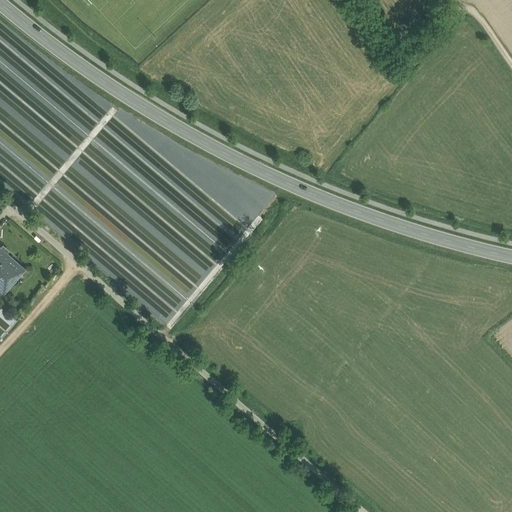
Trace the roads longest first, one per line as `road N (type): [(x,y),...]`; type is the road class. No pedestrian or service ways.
road 1 (secondary): [(511,256),(375,218),(229,155),(106,83),(0,2)]
road 2 (unclassified): [(0,197),(363,511)]
